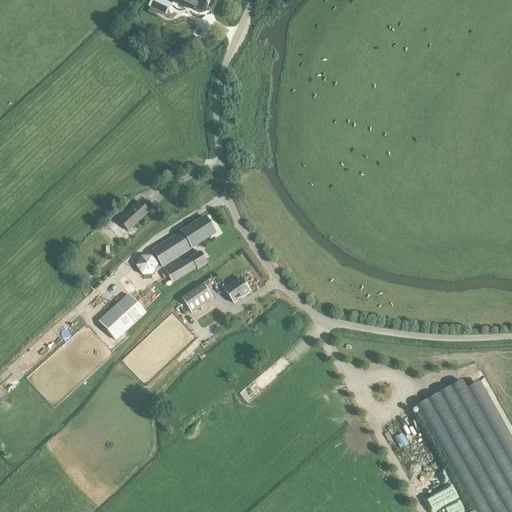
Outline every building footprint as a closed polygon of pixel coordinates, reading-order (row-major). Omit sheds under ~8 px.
[(203,13),(209,0),(173,0),(173,1),(192,10),(193,8),(203,13)] [(167,15),(171,6),(160,1),(156,10),(167,15)] [(128,231),(149,212),(139,202),(119,220),(128,231)] [(152,250),(162,267),(216,233),(205,217),(152,250)] [(197,269),(207,263),(199,251),(166,272),(172,282),(196,268),(197,269)] [(234,303),(249,292),(240,278),(224,289),(234,303)] [(202,284),(182,298),(191,312),(211,298),(202,284)] [(145,314),(129,295),(99,322),(116,341),(145,314)] [(416,408),(474,511),(511,511),(511,443),(479,384),(468,391),(463,382),(416,408)]
